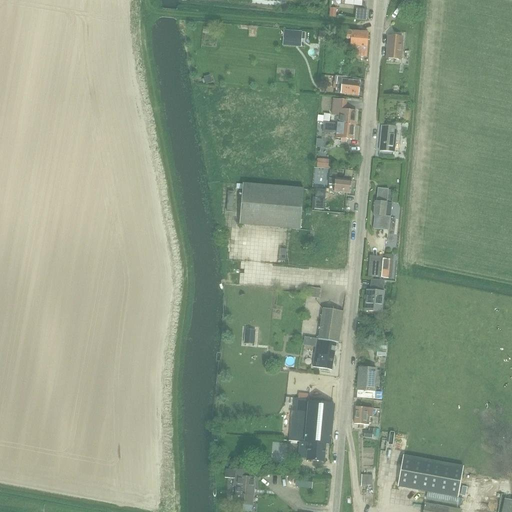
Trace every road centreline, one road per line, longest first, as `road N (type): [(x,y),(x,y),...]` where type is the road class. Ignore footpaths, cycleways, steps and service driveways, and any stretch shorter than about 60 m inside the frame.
road 1 (residential): [(334,511),(379,0)]
road 2 (track): [(182,16),(376,28)]
